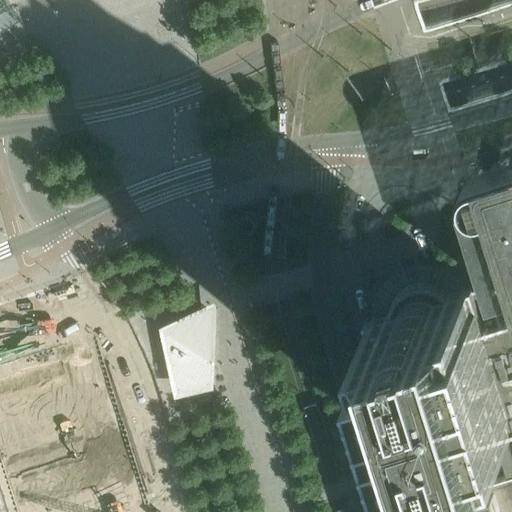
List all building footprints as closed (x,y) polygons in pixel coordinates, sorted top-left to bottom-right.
[(0,0),(0,116),(255,36),(243,0),(0,0)] [(511,160),(477,171),(474,173),(471,175),(469,177),(466,180),(465,183),(464,186),(463,190),(463,193),(464,197),(491,282),(494,293),(511,287),(511,160)] [(511,316),(503,320),(494,293),(491,282),(475,287),(474,285),(453,292),(449,293),(447,290),(444,288),(441,286),(438,285),(435,283),(432,282),(428,282),(425,281),(421,282),(421,281),(420,280),(419,279),(418,278),(417,278),(416,277),(415,277),(414,277),(413,277),(412,278),(411,278),(410,279),(409,280),(409,281),(408,282),(408,283),(408,285),(408,286),(405,288),(403,290),(400,292),(398,295),(396,298),(394,301),(393,304),(392,308),(392,311),(387,312),(370,318),(367,319),(372,337),(411,461),(433,454),(498,434),(510,473),(511,472),(511,441),(509,430),(511,429),(511,316)] [(156,324),(173,393),(212,386),(213,295),(156,324)] [(0,479),(10,511),(144,511),(87,328),(0,355),(0,479)] [(206,389),(194,391),(197,405),(209,403),(206,389)] [(511,511),(511,472),(510,473),(491,479),(487,469),(481,469),(475,470),(470,472),(465,476),(468,485),(444,492),(423,499),(426,511),(511,511)] [(0,511),(9,511),(0,481),(0,511)]
